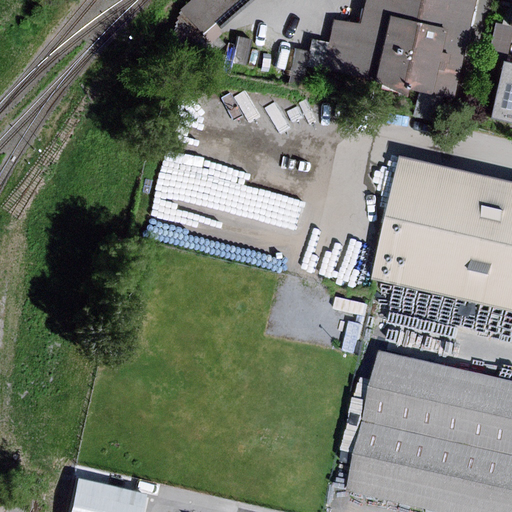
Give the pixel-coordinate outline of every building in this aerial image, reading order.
[(188,0),(178,9),(200,35),(239,0),(188,0)] [(363,0),(358,24),(332,18),(320,69),(454,99),(475,0),(363,0)] [(511,63),(498,60),(485,116),(511,122),(511,63)] [(511,183),(398,157),(371,277),(511,309),(511,183)] [(511,511),(511,386),(383,357),(352,495),(427,511),(511,511)] [(135,511),(141,489),(69,473),(59,511),(135,511)]
